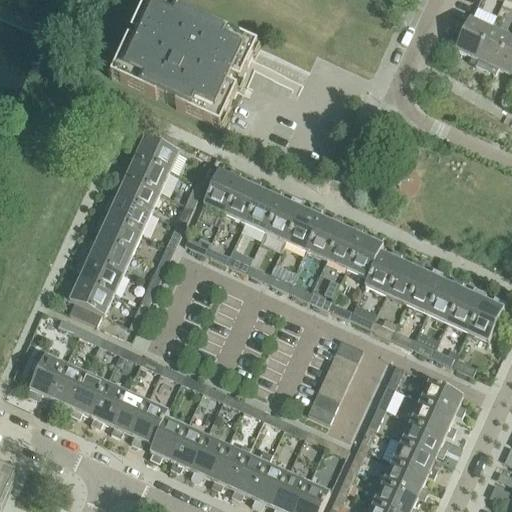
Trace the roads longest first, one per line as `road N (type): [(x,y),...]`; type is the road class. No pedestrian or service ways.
road 1 (residential): [(511,166),(439,132),(409,113),(401,96),(441,0)]
road 2 (residential): [(454,511),(511,386)]
road 3 (residential): [(108,481),(0,428)]
